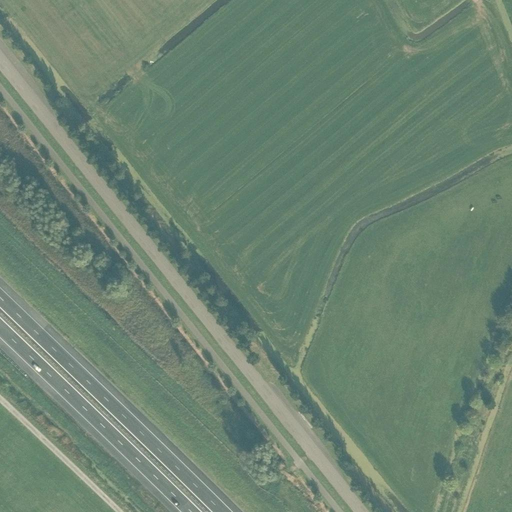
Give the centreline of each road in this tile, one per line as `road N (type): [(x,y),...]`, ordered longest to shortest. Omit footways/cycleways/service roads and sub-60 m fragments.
road 1 (tertiary): [(359,511),(0,64)]
road 2 (motorway): [(228,511),(0,294)]
road 3 (motorway): [(0,330),(188,511)]
road 4 (unknown): [(0,403),(113,511)]
